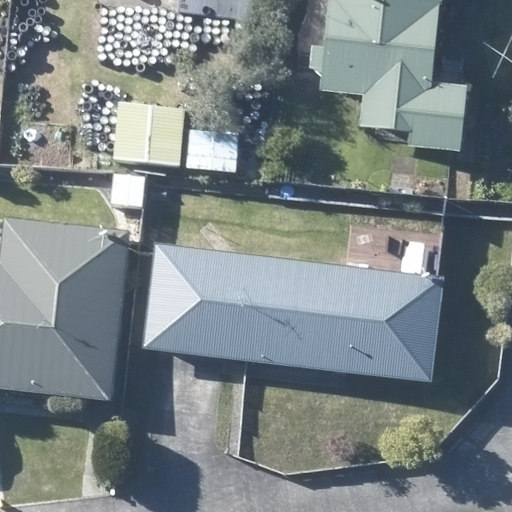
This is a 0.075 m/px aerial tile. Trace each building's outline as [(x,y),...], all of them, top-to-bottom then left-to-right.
[(248,0),(170,0),(169,10),(169,17),(247,23),(248,0)] [(310,0),(303,95),(301,99),(349,105),(346,139),(393,142),(391,156),(442,161),(447,102),(447,96),(412,92),(417,24),(419,0),(310,0)] [(45,33),(13,34),(13,92),(45,92),(45,33)] [(107,109),(103,165),(168,171),(172,115),(107,109)] [(179,152),(178,181),(215,182),(215,154),(179,152)] [(114,241),(35,233),(0,230),(0,398),(98,408),(99,403),(114,248),(114,241)] [(428,287),(374,280),(145,252),(132,355),(151,357),(220,366),(414,390),(428,287)]
